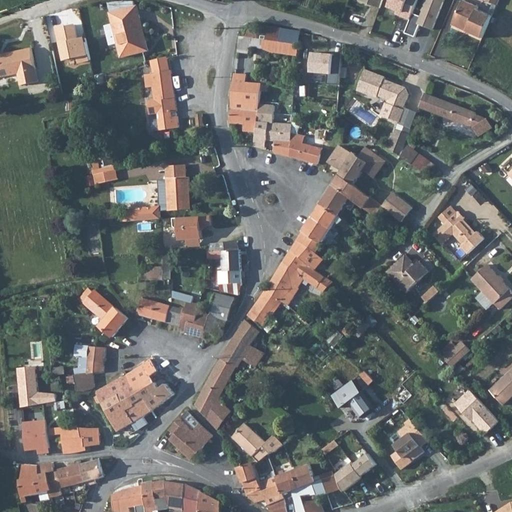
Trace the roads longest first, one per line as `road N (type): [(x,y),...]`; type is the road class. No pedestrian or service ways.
road 1 (residential): [(134,458),(190,401),(255,282),(255,231),(222,112),(238,12)]
road 2 (residential): [(511,109),(482,90),(296,20),(238,12)]
road 3 (unknown): [(258,260),(303,212),(309,183),(227,146)]
road 4 (track): [(0,299),(97,280),(145,330)]
road 5 (residential): [(511,454),(367,511)]
road 6 (residential): [(511,136),(454,173),(414,241)]
road 7 (residential): [(255,511),(224,480),(134,458)]
